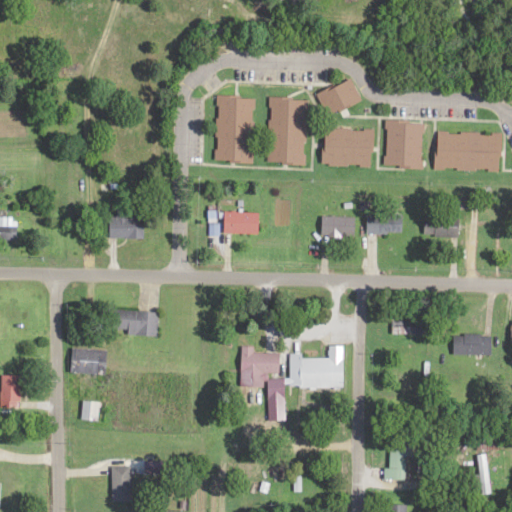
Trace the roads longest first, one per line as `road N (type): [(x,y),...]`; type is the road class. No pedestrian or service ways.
road 1 (residential): [(179,280),(182,100),(205,72),(230,63),(342,68),(386,99),(483,105),(511,122)]
road 2 (residential): [(0,277),(511,289)]
road 3 (residential): [(55,277),(57,511)]
road 4 (residential): [(361,511),(362,285)]
